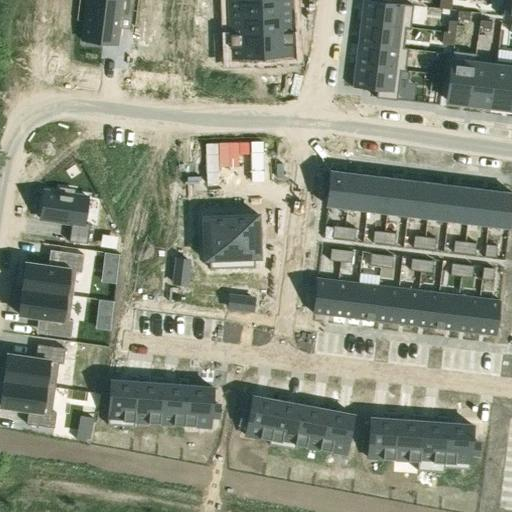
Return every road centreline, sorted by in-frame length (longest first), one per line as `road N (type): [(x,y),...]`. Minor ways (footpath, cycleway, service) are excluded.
road 1 (residential): [(0,203),(15,127),(39,111),(312,120)]
road 2 (residential): [(312,120),(281,358)]
road 3 (residential): [(281,358),(511,390)]
road 4 (residential): [(312,120),(511,151)]
road 5 (residential): [(116,340),(281,358)]
road 6 (residential): [(312,120),(327,0)]
